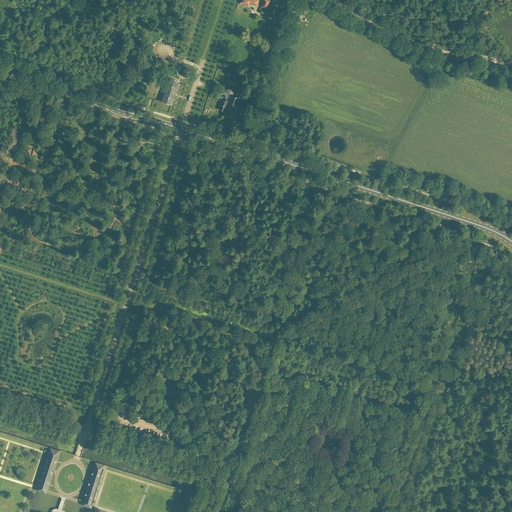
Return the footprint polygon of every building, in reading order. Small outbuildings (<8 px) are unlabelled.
[(269,0),(263,0),(262,7),(268,9),(271,0),(269,0)] [(185,67),(183,76),(189,78),(191,69),(185,67)] [(170,79),(163,101),(171,104),(179,81),(170,79)] [(223,100),(219,109),(226,112),(229,104),(227,103),(233,85),(229,84),(227,90),(223,89),(221,94),(226,95),(225,98),(226,99),(225,101),(223,100)] [(233,85),(227,103),(229,104),(226,112),(235,115),(241,98),(233,95),(236,86),(233,85)] [(50,448),(38,487),(37,491),(46,494),(60,451),(50,448)] [(92,508),(92,507),(105,465),(96,462),(82,505),(92,508)]
